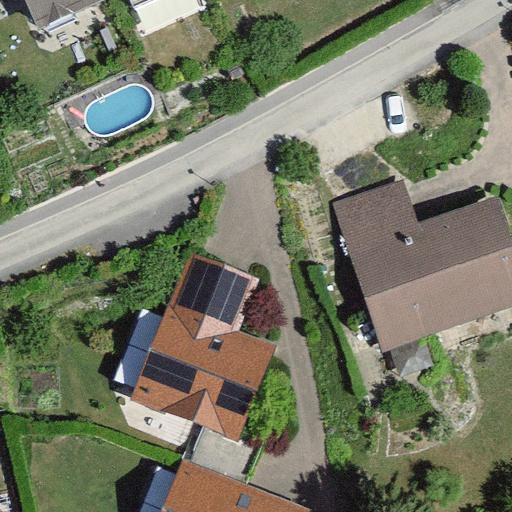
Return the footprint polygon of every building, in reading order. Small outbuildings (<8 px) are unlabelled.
[(125,5),(122,0),(27,0),(46,41),(125,5)] [(393,369),(511,325),(511,208),(425,240),(407,193),(338,219),(393,369)] [(214,438),(251,452),(287,359),(250,345),(271,289),(200,262),(144,412),(214,438)] [(214,438),(185,511),(302,511),(259,496),(273,460),(251,452),(214,438)] [(166,511),(179,476),(156,468),(141,511),(166,511)]
